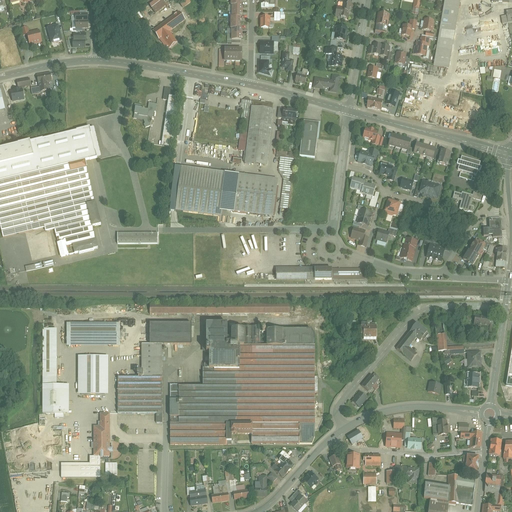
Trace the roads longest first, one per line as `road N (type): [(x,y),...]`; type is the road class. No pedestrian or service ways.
road 1 (residential): [(342,429),(339,406),(410,319),(435,307),(504,306)]
road 2 (residential): [(484,451),(351,450),(331,438)]
road 3 (secondary): [(95,60),(248,84)]
road 4 (tertiary): [(342,429),(402,408),(480,413)]
